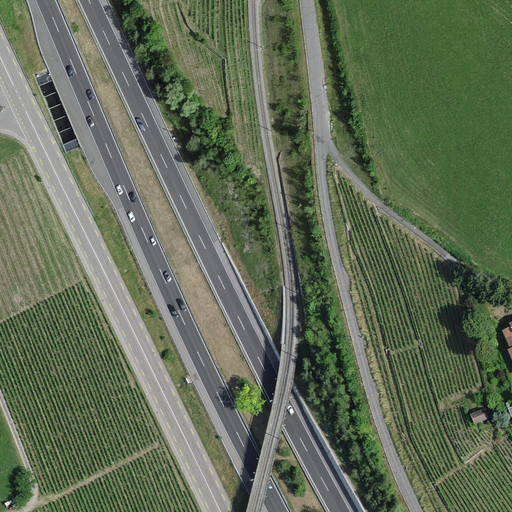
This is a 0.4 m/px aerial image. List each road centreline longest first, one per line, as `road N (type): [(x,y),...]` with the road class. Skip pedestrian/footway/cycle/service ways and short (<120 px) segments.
road 1 (motorway): [(340,511),(89,0)]
road 2 (motorway): [(44,0),(182,321),(278,511)]
road 3 (tertiary): [(20,100),(220,511)]
road 4 (residential): [(321,138),(324,198),(379,414),(418,511)]
road 5 (residential): [(321,138),(379,200),(449,252),(511,276)]
road 6 (residential): [(307,0),(321,138)]
